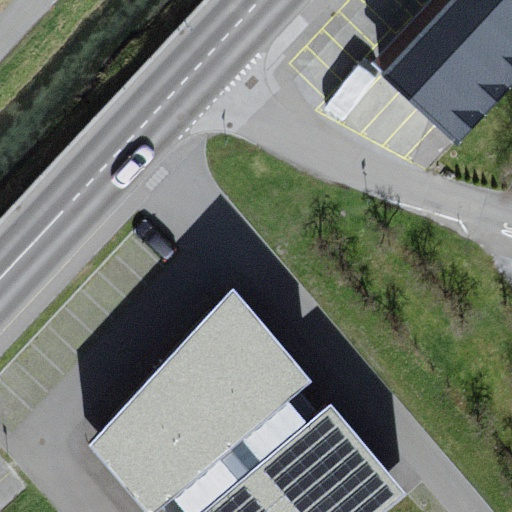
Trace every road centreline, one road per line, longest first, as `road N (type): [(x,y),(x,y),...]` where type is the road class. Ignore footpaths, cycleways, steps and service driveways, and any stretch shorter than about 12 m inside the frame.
road 1 (unknown): [(145,122),(233,244),(457,511)]
road 2 (residential): [(511,215),(369,172),(262,118),(203,59)]
road 3 (secondary): [(0,280),(203,59)]
